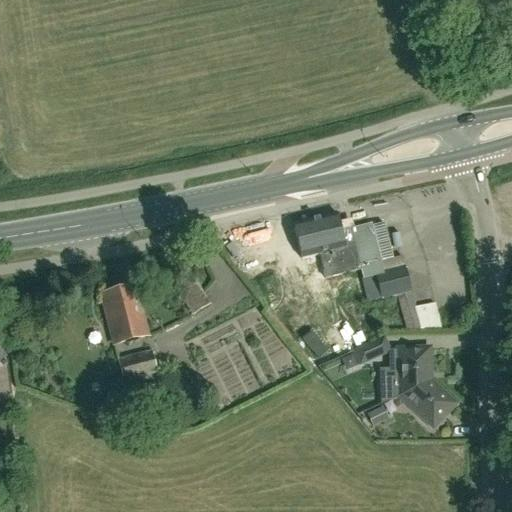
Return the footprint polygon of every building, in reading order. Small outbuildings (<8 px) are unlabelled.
[(336,214),(294,225),(302,259),(320,254),(326,279),(360,270),(360,269),(379,264),(370,228),(354,232),(359,253),(356,254),(347,222),(339,224),(336,214)] [(377,277),(383,300),(397,296),(406,330),(420,327),(412,293),(406,269),(377,277)] [(191,318),(213,306),(196,276),(175,285),(191,318)] [(318,304),(335,300),(330,280),(313,284),(318,304)] [(147,337),(134,287),(101,296),(114,346),(147,337)] [(302,309),(311,327),(320,323),(311,305),(302,309)] [(419,308),(423,334),(444,331),(441,305),(419,308)] [(384,339),(355,352),(360,365),(390,352),(384,339)] [(0,369),(1,370),(10,356),(0,349),(0,369)] [(124,383),(157,374),(151,350),(117,359),(124,383)] [(399,397),(431,383),(430,350),(398,351),(398,359),(392,359),(392,386),(387,386),(383,390),(383,396),(390,402),(399,397)] [(431,383),(399,397),(433,429),(455,405),(431,383)] [(144,426),(171,419),(162,384),(135,391),(144,426)]
